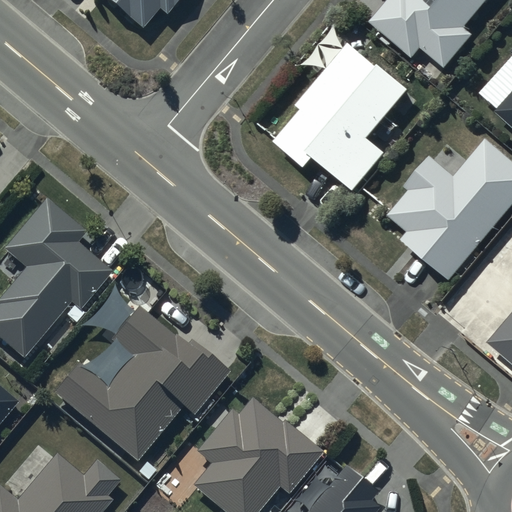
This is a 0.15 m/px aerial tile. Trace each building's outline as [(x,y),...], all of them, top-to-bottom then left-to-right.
[(105,0),(145,32),(159,14),(167,20),(183,0),(105,0)] [(392,0),(372,25),(415,61),(423,51),(447,71),(475,37),(467,31),(492,0),(392,0)] [(304,113),(277,145),(308,173),(317,163),(356,195),(387,156),(371,143),(413,94),(383,70),(381,71),(351,47),(299,109),(304,113)] [(511,98),(498,114),(511,126),(511,98)] [(391,218),(410,235),(404,243),(452,284),(511,212),(511,161),(488,142),(457,180),(432,159),(407,190),(411,194),(391,218)] [(0,310),(0,346),(24,365),(70,307),(82,316),(114,276),(79,248),(89,236),(48,203),(5,256),(26,273),(0,305),(0,309),(1,310),(0,310)] [(55,398),(138,466),(181,413),(192,422),(229,377),(190,346),(187,350),(139,311),(112,345),(132,361),(105,393),(78,371),(55,398)] [(511,318),(490,345),(511,364),(511,318)] [(0,423),(16,404),(0,390),(0,423)] [(278,414),(248,390),(235,406),(229,401),(193,443),(206,457),(190,477),(230,511),(249,511),(275,479),(285,487),(320,445),(280,412),(278,414)] [(80,467),(52,444),(14,493),(0,479),(0,511),(93,511),(110,492),(106,488),(118,473),(93,452),(80,467)] [(375,484),(342,458),(295,511),(377,511),(371,506),(377,499),(369,493),(375,484)]
